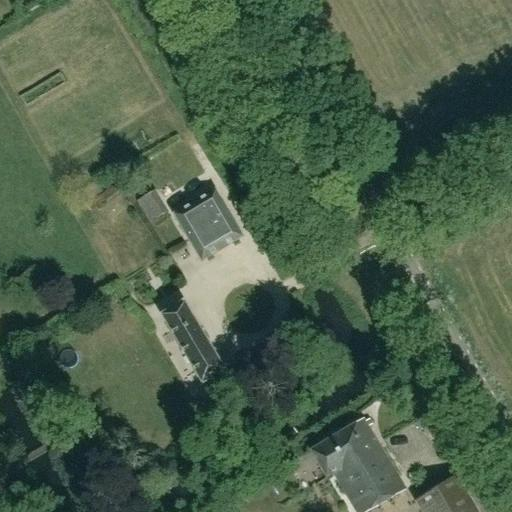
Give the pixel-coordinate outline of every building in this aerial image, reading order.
[(95,179),(80,188),(87,198),(101,190),(95,179)] [(215,189),(172,214),(201,263),(244,238),(215,189)] [(141,212),(158,201),(154,194),(137,204),(141,212)] [(184,303),(163,316),(203,384),(224,371),(184,303)] [(363,420),(312,451),(328,478),(334,474),(356,511),(367,511),(405,490),(363,420)] [(478,511),(457,477),(415,503),(420,511),(478,511)]
